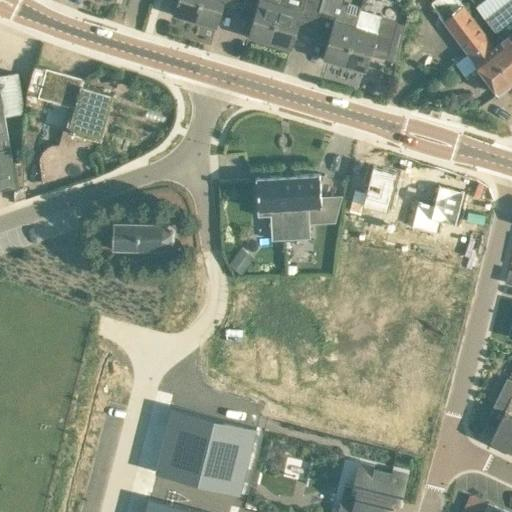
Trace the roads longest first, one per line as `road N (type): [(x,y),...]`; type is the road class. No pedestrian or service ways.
road 1 (tertiary): [(511,161),(225,78)]
road 2 (unclassified): [(439,445),(511,207)]
road 3 (residential): [(191,150),(217,311),(184,346),(152,343)]
road 4 (tertiary): [(225,78),(0,0)]
road 5 (tertiary): [(0,222),(176,163),(191,150)]
road 6 (residential): [(152,343),(111,511)]
